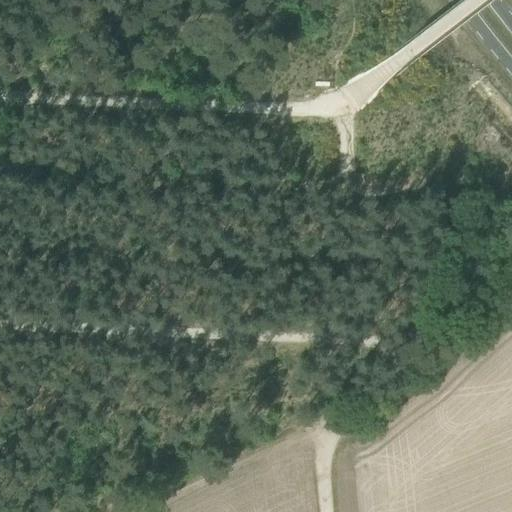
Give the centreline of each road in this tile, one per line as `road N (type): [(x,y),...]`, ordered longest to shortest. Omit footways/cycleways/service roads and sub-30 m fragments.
road 1 (track): [(395,366),(392,352),(376,343),(0,325)]
road 2 (track): [(334,107),(346,181),(356,191),(417,186),(432,190),(446,212),(429,293),(395,366)]
road 3 (track): [(0,95),(334,107)]
road 4 (track): [(318,438),(142,511)]
